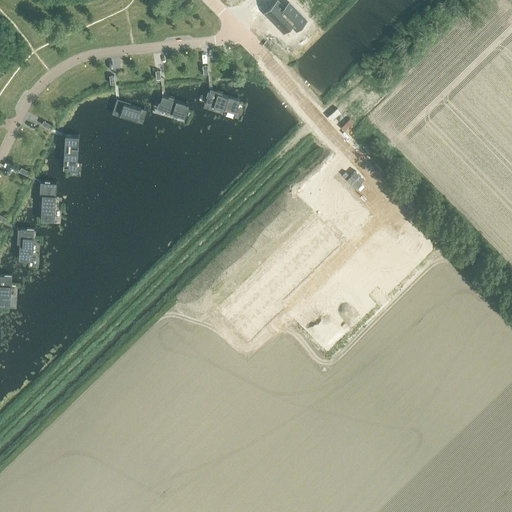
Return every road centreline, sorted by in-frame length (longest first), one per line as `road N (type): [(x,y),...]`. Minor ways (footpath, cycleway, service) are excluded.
road 1 (residential): [(0,158),(29,100),(69,64),(239,34)]
road 2 (residential): [(433,238),(239,34)]
